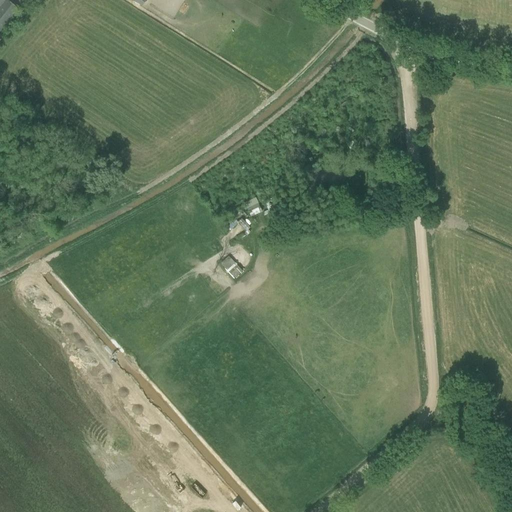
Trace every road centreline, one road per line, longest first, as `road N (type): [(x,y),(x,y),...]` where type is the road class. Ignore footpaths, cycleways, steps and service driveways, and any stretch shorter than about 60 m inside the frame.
road 1 (track): [(395,37),(410,111),(431,360),(424,418)]
road 2 (unclassified): [(511,69),(395,37),(325,0)]
road 3 (track): [(424,418),(319,511)]
road 4 (track): [(424,418),(449,425),(476,407),(511,474)]
